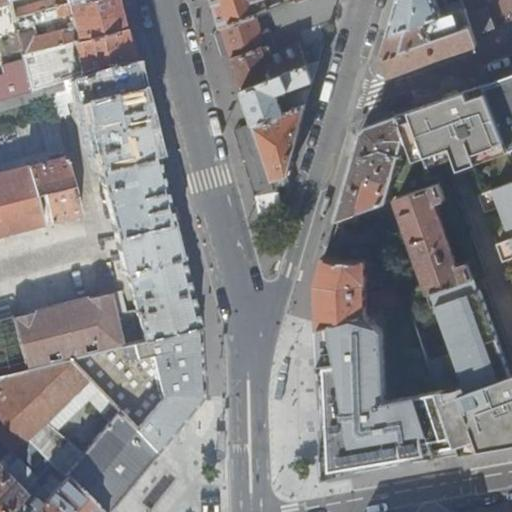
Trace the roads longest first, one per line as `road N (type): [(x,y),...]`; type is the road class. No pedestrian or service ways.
road 1 (residential): [(161,0),(248,320),(250,400)]
road 2 (residential): [(250,400),(337,112)]
road 3 (residential): [(323,511),(511,478)]
road 4 (residential): [(337,112),(511,49)]
